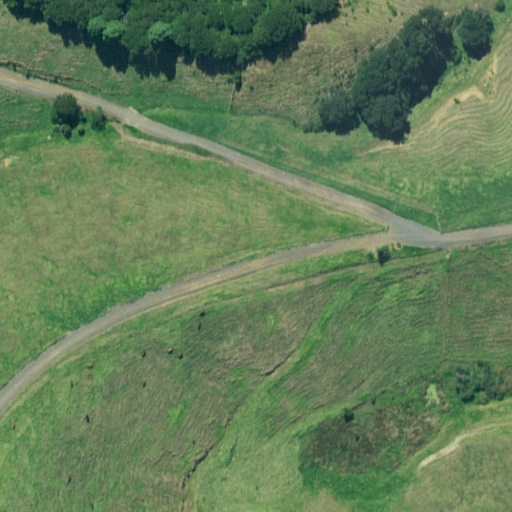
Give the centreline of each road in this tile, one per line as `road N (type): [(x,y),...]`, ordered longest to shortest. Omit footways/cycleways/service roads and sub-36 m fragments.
road 1 (track): [(0,76),(434,227),(511,220)]
road 2 (track): [(0,391),(65,320),(238,258),(434,227)]
